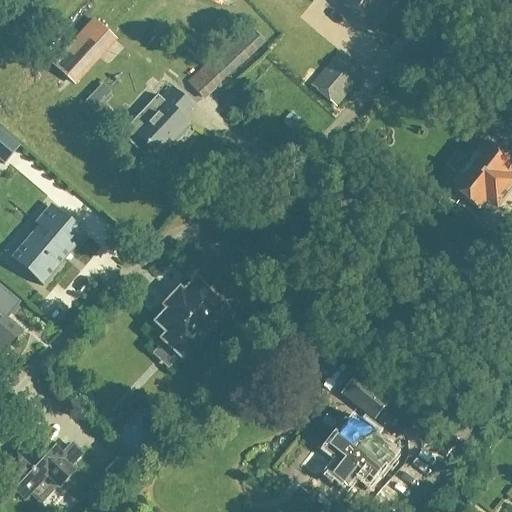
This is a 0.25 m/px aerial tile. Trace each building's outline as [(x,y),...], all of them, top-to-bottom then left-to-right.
[(264,0),(277,11),(286,0),(264,0)] [(392,0),(338,0),(370,27),(392,0)] [(95,21),(54,66),(72,83),(113,38),(95,21)] [(200,101),(265,41),(249,24),(185,85),(200,101)] [(263,52),(290,79),(317,53),(290,26),(263,52)] [(337,104),(364,72),(345,56),(318,87),(337,104)] [(181,118),(192,107),(172,89),(162,99),(158,95),(121,135),(143,156),(149,148),(159,157),(170,146),(172,148),(190,129),(187,127),(189,125),(181,118)] [(229,91),(220,100),(230,111),(239,102),(229,91)] [(511,116),(489,98),(480,111),(503,128),(511,116)] [(0,161),(3,164),(19,146),(0,129),(0,161)] [(511,184),(511,181),(503,175),(511,163),(511,162),(486,143),(450,190),(476,210),(484,198),(495,207),(511,184)] [(65,259),(70,254),(86,235),(59,212),(44,229),(36,222),(34,224),(38,227),(32,234),(10,259),(42,287),(65,259)] [(181,357),(224,311),(228,315),(240,303),(218,282),(207,294),(195,283),(183,296),(179,292),(166,307),(170,310),(157,324),(169,335),(163,340),(181,357)] [(0,355),(0,356),(20,332),(0,314),(0,309),(12,296),(0,285),(0,355)] [(388,401),(357,376),(342,394),(373,419),(388,401)] [(102,407),(93,417),(103,427),(112,417),(102,407)] [(145,425),(127,408),(105,432),(123,449),(145,425)] [(377,471),(391,453),(371,438),(375,433),(366,427),(363,431),(352,422),(341,436),(339,435),(338,437),(328,450),(327,451),(311,453),(301,465),(314,475),(329,473),(331,474),(346,487),(356,474),(368,483),(370,480),(373,482),(380,474),(377,471)] [(58,488),(73,473),(68,469),(79,457),(69,447),(61,457),(43,441),(21,464),(15,459),(5,470),(10,476),(4,483),(8,487),(6,489),(17,500),(19,498),(23,502),(30,494),(40,503),(56,486),(58,488)] [(130,469),(119,458),(105,471),(116,482),(130,469)]
